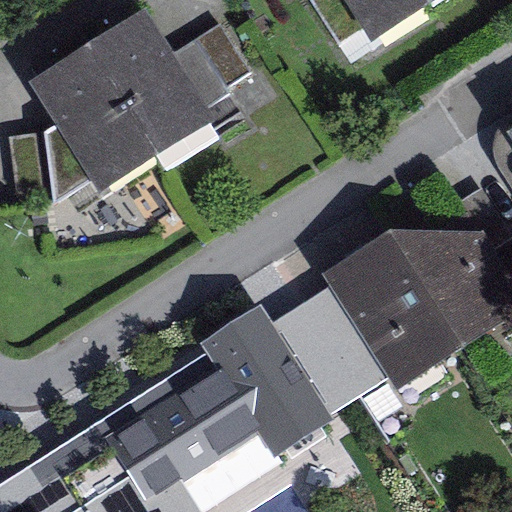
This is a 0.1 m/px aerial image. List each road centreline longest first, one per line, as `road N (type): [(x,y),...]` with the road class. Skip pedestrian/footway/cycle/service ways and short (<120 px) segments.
road 1 (residential): [(0,374),(53,370),(511,85)]
road 2 (residential): [(119,0),(0,67)]
